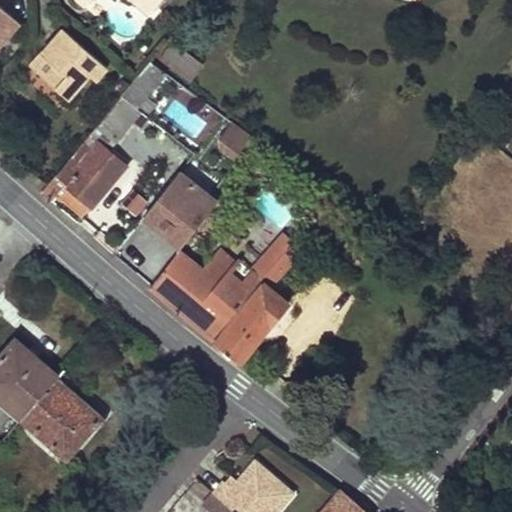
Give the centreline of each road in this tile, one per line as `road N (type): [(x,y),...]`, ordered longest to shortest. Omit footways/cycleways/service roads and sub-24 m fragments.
road 1 (secondary): [(0,187),(119,293),(401,511)]
road 2 (residential): [(511,372),(401,511)]
